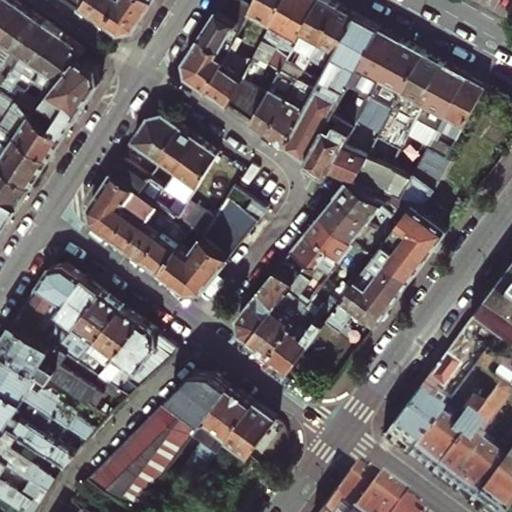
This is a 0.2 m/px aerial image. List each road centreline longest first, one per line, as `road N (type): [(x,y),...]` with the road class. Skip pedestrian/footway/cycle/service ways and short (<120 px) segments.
road 1 (residential): [(145,69),(283,161),(298,186),(293,203),(197,323)]
road 2 (secondary): [(340,434),(511,204)]
road 3 (residential): [(208,334),(87,456),(50,511)]
road 4 (residential): [(51,214),(197,323)]
road 5 (residential): [(51,214),(145,69)]
road 6 (residential): [(208,334),(340,434)]
road 7 (residential): [(340,434),(448,511)]
